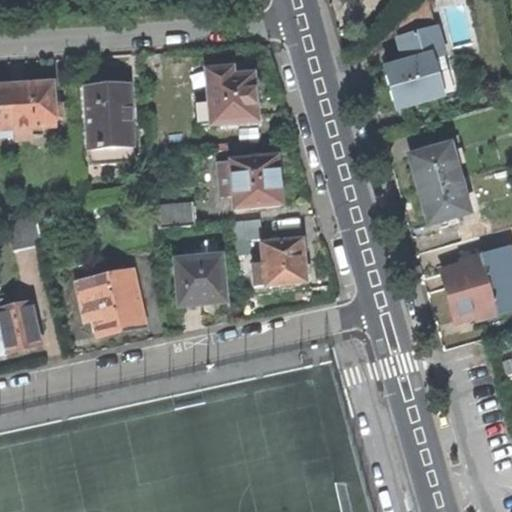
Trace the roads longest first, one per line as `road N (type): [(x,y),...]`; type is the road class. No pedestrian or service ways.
road 1 (residential): [(383,310),(0,395)]
road 2 (residential): [(0,44),(302,21)]
road 3 (tertiary): [(302,21),(383,310)]
road 4 (tertiary): [(383,310),(442,511)]
